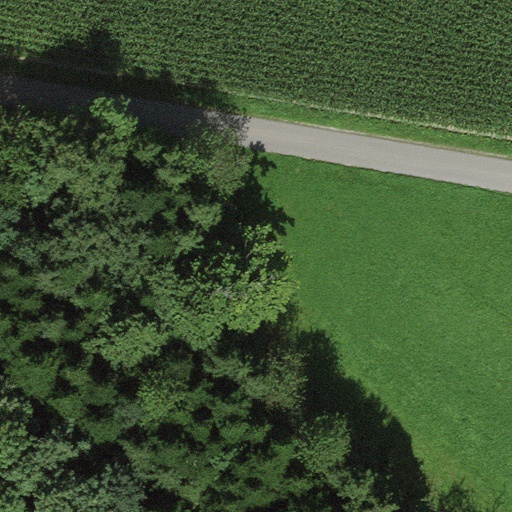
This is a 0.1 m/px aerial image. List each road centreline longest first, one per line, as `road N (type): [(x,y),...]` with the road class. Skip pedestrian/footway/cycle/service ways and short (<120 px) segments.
road 1 (unclassified): [(511,181),(0,93)]
road 2 (track): [(164,511),(0,386)]
